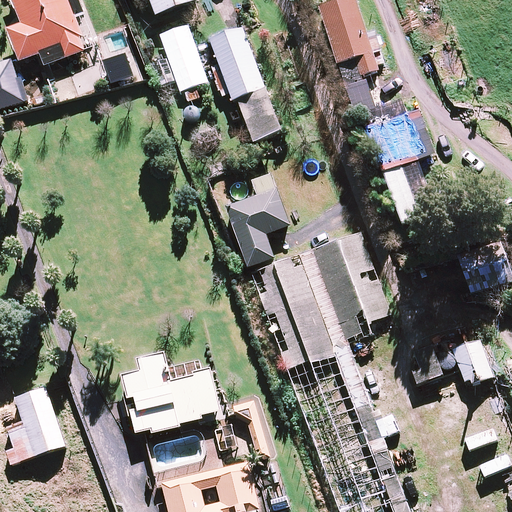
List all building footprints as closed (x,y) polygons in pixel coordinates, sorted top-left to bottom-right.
[(67,0),(10,0),(23,31),(8,37),(20,68),(41,60),(63,51),(67,63),(86,56),(81,44),(84,43),(67,0)] [(81,44),(86,56),(99,51),(78,0),(67,0),(84,43),(81,44)] [(152,0),(158,16),(200,0),(199,0),(152,0)] [(378,69),(356,0),(337,0),(321,5),(339,61),(356,56),(362,74),(378,69)] [(239,98),(266,87),(243,28),(212,40),(222,65),(214,68),(225,95),(230,93),(233,100),(239,98)] [(46,71),(67,63),(63,51),(41,60),(46,71)] [(136,85),(127,59),(104,67),(113,93),(136,85)] [(0,67),(0,114),(30,105),(23,81),(19,82),(13,64),(0,67)] [(78,97),(74,83),(57,87),(60,102),(78,97)] [(266,87),(239,98),(256,142),(284,130),(266,87)] [(384,172),(402,165),(434,154),(417,104),(366,122),(384,172)] [(402,165),(384,172),(403,228),(437,216),(421,172),(406,177),(402,165)] [(291,225),(278,189),(229,206),(250,266),(275,258),(267,233),(291,225)] [(511,511),(511,435),(492,378),(480,338),(452,346),(407,360),(384,367),(375,337),(395,330),(367,237),(299,257),(251,272),(288,371),(340,510),(340,511),(511,511)] [(461,250),(473,294),(511,283),(511,258),(507,238),(461,250)] [(170,382),(162,352),(140,358),(143,370),(124,375),(141,438),(224,416),(212,371),(170,382)] [(67,452),(47,394),(19,403),(17,404),(27,433),(37,462),(67,452)] [(258,401),(234,407),(239,426),(252,423),(260,455),(270,452),(258,401)] [(12,470),(37,462),(27,433),(10,438),(16,454),(8,456),(12,470)] [(261,511),(250,463),(163,483),(169,511),(261,511)]
